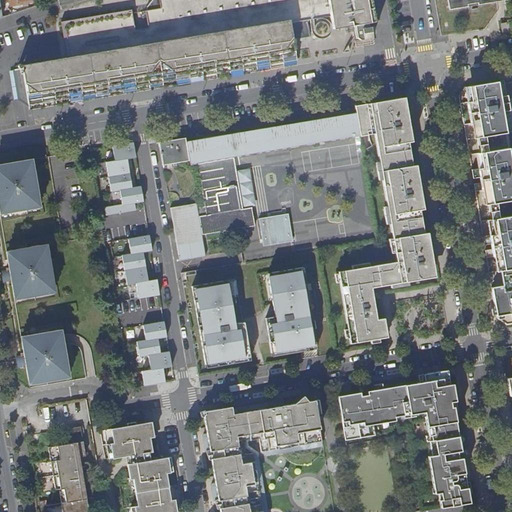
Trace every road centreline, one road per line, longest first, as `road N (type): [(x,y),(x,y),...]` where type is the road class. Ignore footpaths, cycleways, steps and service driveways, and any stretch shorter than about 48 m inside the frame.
road 1 (residential): [(186,397),(475,347)]
road 2 (residential): [(139,114),(427,67)]
road 3 (residential): [(186,397),(139,114)]
road 4 (residential): [(427,67),(475,347)]
road 5 (residential): [(0,411),(88,389),(128,406),(178,398)]
road 6 (residential): [(475,347),(507,511)]
road 7 (residential): [(0,138),(139,114)]
